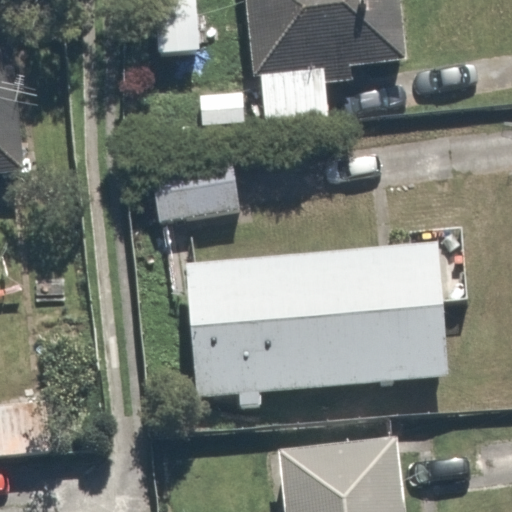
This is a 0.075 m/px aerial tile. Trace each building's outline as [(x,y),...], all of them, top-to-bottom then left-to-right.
[(15,0),(9,0),(0,1),(0,180),(36,176),(15,0)] [(402,0),(239,0),(257,127),(341,116),(334,67),(410,56),(402,0)] [(239,163),(147,167),(150,228),(242,224),(239,163)] [(455,248),(180,277),(194,410),(469,381),(455,248)] [(408,511),(400,450),(279,467),(285,511),(408,511)]
